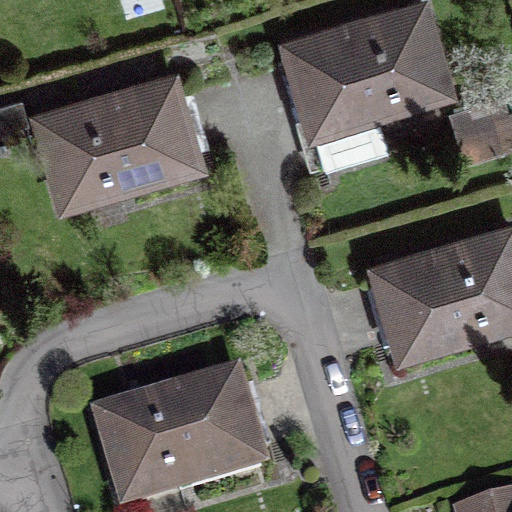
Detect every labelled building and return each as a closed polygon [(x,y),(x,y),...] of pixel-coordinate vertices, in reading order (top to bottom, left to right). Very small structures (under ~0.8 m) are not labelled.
[(380,112),(453,91),(426,0),(417,0),(283,39),(321,169),(391,149),(380,112)] [(74,188),(195,152),(171,70),(50,105),(74,188)] [(511,113),(505,92),(450,109),(466,163),(511,149),(511,113)] [(412,348),(511,318),(511,239),(509,230),(388,265),(412,348)] [(186,467),(262,444),(240,369),(106,408),(132,496),(190,478),(186,467)] [(511,511),(511,500),(473,511),(511,511)]
